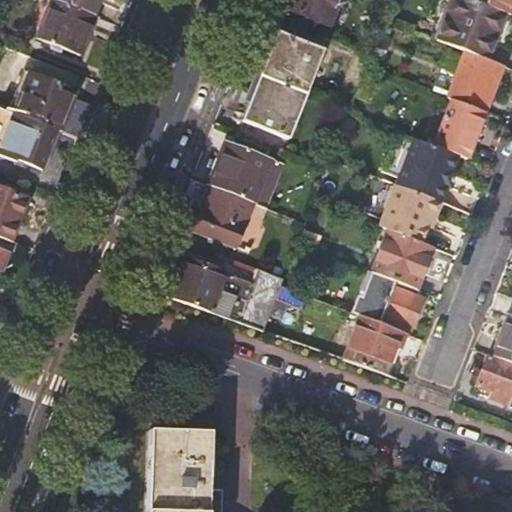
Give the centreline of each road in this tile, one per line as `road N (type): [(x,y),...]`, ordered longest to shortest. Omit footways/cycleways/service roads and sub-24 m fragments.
road 1 (residential): [(511,475),(91,316)]
road 2 (secondary): [(91,316),(217,0)]
road 3 (secondary): [(173,0),(48,303)]
road 4 (secondary): [(14,511),(91,316)]
road 5 (residential): [(453,353),(511,197)]
road 6 (secondary): [(48,303),(0,426)]
